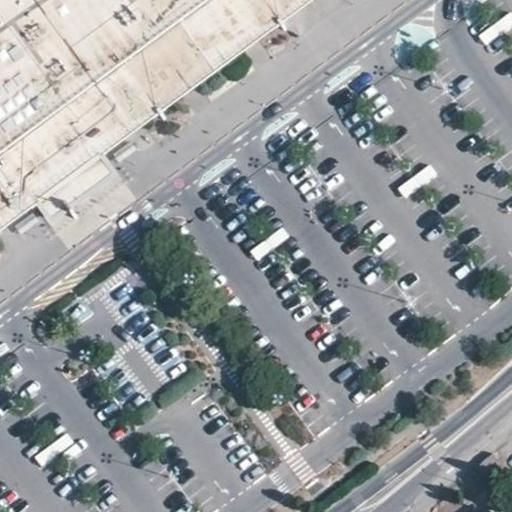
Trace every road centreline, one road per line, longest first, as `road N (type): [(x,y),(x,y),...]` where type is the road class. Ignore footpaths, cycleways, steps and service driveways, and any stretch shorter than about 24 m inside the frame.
road 1 (secondary): [(511,373),(338,511)]
road 2 (secondary): [(384,511),(511,411)]
